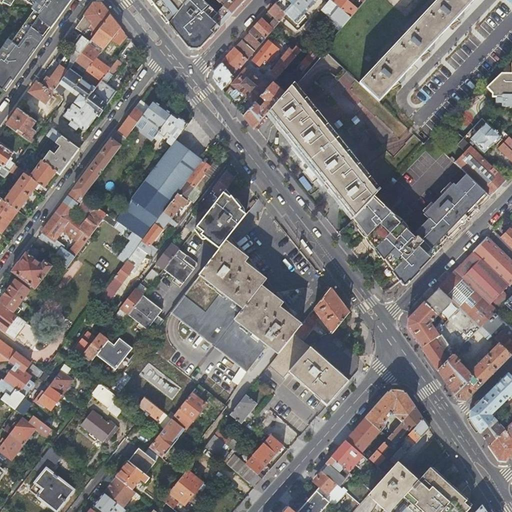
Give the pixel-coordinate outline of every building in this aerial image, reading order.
[(71,0),(31,0),(36,3),(32,9),(34,11),(28,20),(12,42),(8,40),(0,50),(0,88),(2,90),(10,79),(13,81),(29,59),(27,58),(33,50),(35,51),(44,37),(43,36),(49,28),(51,29),(71,0)] [(3,0),(2,3),(9,9),(14,0),(3,0)] [(170,22),(186,0),(149,0),(156,7),(157,6),(170,22)] [(217,0),(186,0),(170,22),(169,24),(189,48),(200,48),(232,14),(224,6),(220,3),(217,0)] [(217,0),(220,3),(222,0),(229,0),(224,6),(232,14),(244,0),(217,0)] [(329,18),(330,17),(339,7),(331,0),(321,12),(329,18)] [(339,7),(351,17),(358,8),(348,0),(330,0),(331,0),(339,7)] [(436,0),(359,82),(379,100),(472,0),(436,0)] [(95,35),(110,15),(101,3),(94,3),(79,23),(88,29),(93,24),(96,28),(92,33),(95,35)] [(262,18),(249,32),(257,39),(261,34),(266,37),(286,13),(276,3),(267,13),(270,16),(271,14),(274,15),(267,23),(262,18)] [(330,17),(342,27),(351,17),(339,7),(330,17)] [(76,61),(88,70),(96,58),(111,39),(120,27),(110,15),(95,35),(92,40),(90,42),(80,55),(76,61)] [(79,23),(76,28),(84,34),(88,29),(79,23)] [(325,29),(322,26),(312,38),(315,41),(325,29)] [(118,45),(126,35),(120,27),(111,39),(118,45)] [(242,39),(254,51),(261,43),(257,39),(249,32),(242,39)] [(70,48),(80,55),(90,42),(80,35),(70,48)] [(235,47),(248,59),(254,51),(242,39),(235,47)] [(269,40),(247,66),(251,69),(256,63),(259,66),(265,59),(267,61),(270,58),(267,56),(272,51),(267,48),(272,42),(269,40)] [(127,58),(135,49),(129,44),(121,54),(127,58)] [(290,86),(294,82),(321,51),(314,45),(283,80),(290,86)] [(213,78),(222,90),(248,59),(235,47),(214,70),(213,78)] [(270,73),(276,78),(300,51),(296,47),(292,51),(289,49),(270,73)] [(60,66),(51,78),(48,76),(46,78),(42,84),(53,92),(55,90),(70,69),(76,61),(80,55),(70,48),(60,62),(60,66)] [(96,88),(110,69),(96,58),(88,70),(82,77),(96,88)] [(122,63),(117,59),(110,69),(96,88),(82,77),(70,69),(55,90),(58,92),(64,85),(79,96),(76,101),(77,104),(81,107),(80,109),(74,105),(71,105),(64,115),(72,121),(71,122),(78,127),(79,126),(85,131),(97,115),(98,116),(116,91),(106,84),(122,63)] [(503,73),(487,89),(492,94),(492,99),(496,99),(496,106),(502,106),(502,108),(511,107),(511,64),(511,73),(503,73)] [(265,86),(268,82),(258,73),(255,76),(245,68),(231,84),(246,97),(260,82),(265,86)] [(38,81),(30,91),(56,109),(63,99),(63,96),(58,92),(55,90),(53,92),(42,84),(39,81),(38,81)] [(259,99),(271,85),(268,82),(265,86),(260,82),(246,97),(252,102),(257,97),(259,99)] [(372,197),(380,189),(294,82),(290,86),(284,93),(266,113),(353,218),(372,197)] [(253,129),(266,113),(284,93),(279,89),(280,87),(279,86),(277,87),(272,83),(271,85),(259,99),(243,116),(253,129)] [(160,129),(172,114),(154,101),(149,107),(134,128),(151,142),(154,138),(160,129)] [(141,106),(138,103),(135,108),(117,131),(126,138),(134,128),(149,107),(144,102),(141,106)] [(18,108),(7,124),(19,133),(20,131),(24,134),(23,136),(32,143),(33,140),(31,138),(36,131),(31,128),(36,121),(18,108)] [(171,146),(175,141),(187,124),(178,116),(177,118),(172,114),(160,129),(154,138),(159,142),(162,137),(164,138),(167,134),(171,136),(168,141),(168,143),(171,146)] [(482,118),(472,128),(476,132),(470,138),(484,152),(492,144),(492,145),(500,136),(482,118)] [(56,143),(61,135),(53,129),(47,136),(56,143)] [(126,138),(117,131),(112,139),(121,146),(126,138)] [(56,171),(60,174),(79,149),(61,135),(56,143),(60,146),(55,154),(50,150),(42,161),(56,171)] [(497,148),(511,162),(511,139),(507,135),(497,148)] [(506,180),(462,137),(456,144),(464,151),(454,162),(460,168),(488,195),(490,197),(506,180)] [(129,140),(126,138),(121,146),(124,148),(129,140)] [(121,146),(112,139),(74,190),(83,197),(91,186),(121,146)] [(177,193),(202,161),(175,141),(171,146),(125,206),(115,221),(127,228),(132,232),(143,239),(163,213),(177,193)] [(0,164),(5,168),(7,166),(4,164),(12,153),(0,143),(0,164)] [(5,201),(18,210),(38,184),(43,188),(56,171),(42,161),(33,173),(28,170),(5,201)] [(189,199),(194,203),(201,192),(195,187),(209,167),(202,161),(177,193),(182,198),(185,195),(187,197),(187,198),(189,199)] [(0,174),(5,178),(10,172),(5,168),(0,164),(0,174)] [(15,165),(10,172),(16,176),(21,169),(15,165)] [(376,203),(372,197),(353,218),(338,234),(359,260),(384,293),(400,281),(401,282),(408,282),(441,247),(488,195),(460,168),(449,179),(447,177),(417,209),(422,214),(406,230),(388,212),(388,211),(378,202),(376,203)] [(219,196),(225,189),(234,178),(226,172),(212,190),(219,196)] [(91,186),(83,197),(85,198),(96,207),(101,210),(109,199),(91,186)] [(218,250),(226,240),(243,219),(242,218),(245,214),(240,210),(238,209),(240,207),(225,189),(219,196),(209,210),(200,222),(193,230),(211,244),(213,246),(218,250)] [(83,200),(85,198),(83,197),(74,190),(69,196),(77,202),(78,201),(80,198),(83,200)] [(182,208),(189,199),(187,198),(187,197),(185,195),(182,198),(177,193),(163,213),(171,218),(180,206),(182,208)] [(0,231),(1,233),(18,210),(5,201),(0,196),(0,231)] [(92,212),(96,207),(85,198),(83,200),(80,198),(78,201),(92,212)] [(109,199),(101,210),(106,214),(114,204),(115,202),(110,198),(109,199)] [(57,212),(65,218),(68,214),(72,209),(64,203),(57,212)] [(103,219),(106,214),(101,210),(96,207),(92,212),(82,225),(79,229),(89,237),(103,219)] [(45,252),(67,268),(89,237),(79,229),(65,218),(57,212),(42,232),(45,234),(41,238),(50,245),(45,252)] [(175,227),(177,224),(171,218),(163,213),(143,239),(138,246),(147,253),(152,257),(158,249),(151,244),(167,222),(175,227)] [(65,218),(79,229),(82,225),(68,214),(65,218)] [(106,214),(103,219),(123,234),(127,228),(115,221),(106,214)] [(191,232),(193,230),(200,222),(194,217),(186,228),(191,232)] [(511,228),(509,231),(507,229),(500,236),(511,248),(511,228)] [(143,239),(132,232),(128,238),(131,240),(117,258),(125,263),(138,246),(143,239)] [(359,260),(338,234),(384,293),(359,260)] [(486,237),(473,251),(491,269),(507,285),(510,287),(511,284),(511,265),(509,262),(507,264),(496,253),(497,251),(488,243),(488,239),(486,237)] [(279,353),(294,334),(302,324),(300,322),(281,306),(284,302),(262,285),(266,279),(245,261),(248,258),(226,240),(218,250),(170,311),(246,371),(268,344),(276,351),(279,353)] [(178,250),(178,249),(171,244),(156,264),(163,269),(178,250)] [(125,263),(115,276),(122,281),(133,266),(136,268),(136,269),(147,253),(138,246),(125,263)] [(185,256),(178,250),(163,269),(182,285),(194,268),(183,260),(185,256)] [(489,304),(507,285),(473,251),(455,270),(489,304)] [(26,253),(12,272),(35,289),(52,266),(44,261),(42,265),(26,253)] [(152,284),(158,275),(151,270),(145,278),(152,284)] [(481,327),(495,313),(496,311),(489,304),(455,270),(438,288),(439,289),(459,309),(473,322),(480,328),(481,327)] [(15,280),(8,290),(22,300),(29,290),(15,280)] [(336,328),(348,313),(333,291),(331,288),(314,308),(332,333),(336,328)] [(426,303),(425,301),(408,319),(407,326),(422,348),(439,336),(431,323),(438,316),(445,323),(447,321),(459,309),(439,289),(426,303)] [(8,290),(0,300),(0,302),(1,304),(16,315),(21,309),(17,306),(22,300),(8,290)] [(128,315),(143,296),(136,290),(121,309),(128,315)] [(128,315),(127,315),(146,330),(161,311),(143,296),(128,315)] [(16,315),(1,304),(0,305),(0,327),(14,338),(26,322),(16,315)] [(422,348),(431,361),(438,370),(453,355),(478,331),(480,329),(480,328),(473,322),(459,309),(447,321),(445,323),(438,330),(441,335),(439,336),(422,348)] [(294,334),(302,341),(316,322),(314,315),(311,312),(302,324),(294,334)] [(502,331),(508,325),(495,313),(481,327),(492,337),(494,339),(502,331)] [(511,341),(511,328),(508,325),(502,331),(511,341)] [(492,337),(481,327),(480,328),(480,329),(478,331),(488,341),(492,337)] [(466,401),(511,354),(511,341),(502,331),(494,339),(499,343),(497,345),(469,374),(466,374),(461,368),(463,366),(453,355),(438,370),(458,401),(466,401)] [(84,354),(93,361),(96,356),(107,341),(108,341),(99,334),(84,354)] [(347,382),(349,380),(344,377),(334,368),(302,341),(294,334),(279,353),(268,366),(284,379),(290,371),(314,392),(324,400),(328,404),(336,395),(347,382)] [(107,341),(96,356),(115,371),(132,349),(119,339),(113,346),(107,341)] [(4,381),(25,397),(34,385),(28,381),(31,377),(24,371),(26,369),(30,363),(0,340),(0,360),(9,360),(16,365),(4,381)] [(57,354),(66,360),(69,356),(60,349),(57,354)] [(43,373),(30,363),(26,369),(39,379),(43,373)] [(58,374),(60,371),(61,369),(56,365),(53,370),(58,374)] [(49,386),(62,396),(73,381),(60,371),(58,374),(53,370),(48,376),(53,380),(49,386)] [(470,411),(470,418),(480,433),(494,419),(495,419),(499,415),(495,410),(505,401),(506,403),(508,401),(507,399),(511,393),(511,376),(509,373),(470,411)] [(2,400),(15,410),(24,398),(25,397),(4,381),(1,379),(0,380),(0,392),(1,391),(6,395),(4,397),(2,400)] [(117,397),(108,391),(99,384),(91,395),(97,399),(109,408),(111,405),(117,397)] [(202,394),(205,389),(199,385),(196,389),(202,394)] [(51,411),(62,396),(49,386),(44,392),(42,390),(34,401),(37,402),(36,403),(39,405),(40,403),(45,406),(51,411)] [(395,423),(398,426),(414,407),(403,391),(390,390),(381,400),(366,418),(380,430),(384,425),(385,422),(392,413),(398,418),(395,423)] [(206,404),(192,394),(175,415),(172,419),(186,429),(206,404)] [(97,399),(91,395),(84,404),(89,408),(90,407),(91,406),(93,405),(93,404),(94,403),(95,402),(95,401),(96,400),(97,399)] [(257,404),(245,395),(232,411),(230,414),(242,423),(257,404)] [(135,410),(117,397),(111,405),(128,418),(135,410)] [(145,397),(138,406),(145,411),(145,412),(150,416),(151,416),(157,421),(164,413),(145,397)] [(15,410),(23,416),(32,405),(24,398),(15,410)] [(414,407),(398,426),(388,437),(369,459),(377,466),(384,458),(381,455),(389,447),(390,448),(408,428),(412,431),(423,419),(414,407)] [(93,411),(81,425),(90,432),(103,442),(104,441),(106,443),(118,428),(110,422),(108,425),(101,419),(101,418),(93,411)] [(164,413),(157,421),(161,423),(160,426),(164,429),(172,419),(168,416),(164,413)] [(10,434),(24,445),(36,428),(47,436),(52,430),(33,416),(28,423),(21,418),(17,424),(14,422),(12,426),(14,428),(13,430),(7,426),(4,429),(10,434)] [(261,425),(271,428),(274,421),(264,417),(261,425)] [(369,459),(388,437),(380,430),(366,418),(358,427),(346,440),(363,455),(368,460),(369,459)] [(162,459),(186,429),(172,419),(164,429),(149,448),(160,457),(162,459)] [(428,427),(423,419),(412,431),(407,436),(410,441),(405,447),(408,450),(428,427)] [(494,419),(480,433),(488,445),(504,429),(508,426),(501,420),(498,423),(494,419)] [(504,429),(488,445),(499,460),(506,460),(511,454),(511,421),(508,426),(504,429)] [(214,434),(223,441),(228,435),(219,428),(214,434)] [(247,464),(258,474),(288,440),(279,432),(276,430),(247,464)] [(11,461),(24,445),(10,434),(5,440),(2,439),(0,441),(2,444),(0,446),(0,462),(1,463),(6,457),(11,461)] [(363,455),(346,440),(340,447),(332,456),(344,467),(348,471),(363,455)] [(51,447),(34,468),(39,473),(48,462),(53,466),(62,455),(51,447)] [(139,449),(129,461),(116,477),(132,490),(140,479),(142,480),(144,478),(147,480),(149,478),(146,475),(160,457),(149,448),(145,453),(139,449)] [(255,487),(263,478),(258,474),(247,464),(235,453),(226,463),(250,483),(255,487)] [(192,461),(193,460),(187,456),(176,470),(182,474),(192,461)] [(344,467),(332,456),(328,460),(325,464),(327,466),(322,471),(332,480),(344,467)] [(398,461),(386,474),(368,495),(386,511),(390,511),(403,497),(418,480),(398,461)] [(75,490),(47,468),(35,483),(35,484),(30,490),(57,511),(75,490)] [(466,511),(470,508),(464,502),(466,500),(430,468),(429,469),(418,480),(403,497),(409,502),(400,511),(466,511)] [(333,505),(340,497),(346,490),(343,487),(342,489),(332,480),(322,471),(316,478),(318,480),(316,483),(319,486),(316,490),(330,502),(333,505)] [(180,481),(195,492),(202,483),(188,472),(180,481)] [(124,508),(136,493),(132,490),(116,477),(110,485),(104,493),(118,503),(124,508)] [(185,505),(195,492),(180,481),(170,493),(173,496),(170,499),(165,495),(161,500),(171,508),(175,503),(173,501),(175,498),(185,505)] [(320,511),(330,502),(316,490),(296,511),(320,511)] [(101,511),(110,511),(118,503),(104,493),(94,505),(101,511)]
